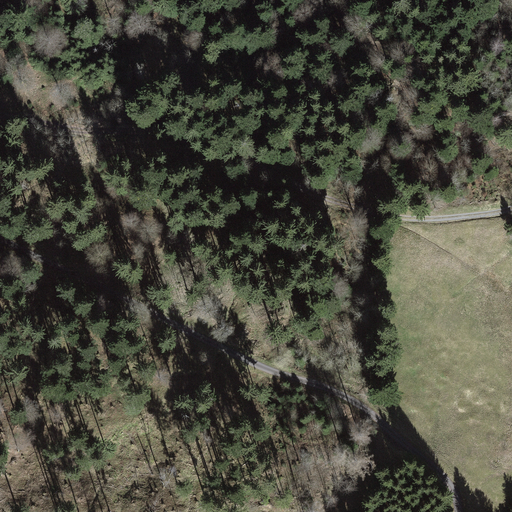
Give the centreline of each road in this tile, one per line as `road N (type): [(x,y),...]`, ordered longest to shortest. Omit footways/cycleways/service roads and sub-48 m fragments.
road 1 (track): [(0,234),(215,343),(353,401),(444,475),(459,511)]
road 2 (track): [(511,200),(482,213),(398,217),(304,190),(228,152),(165,134),(59,129),(0,113)]
